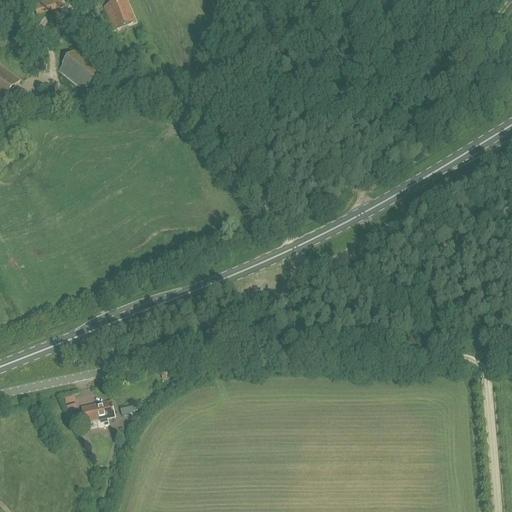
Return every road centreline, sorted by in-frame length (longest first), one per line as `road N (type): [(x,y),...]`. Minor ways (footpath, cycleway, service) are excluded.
road 1 (unclassified): [(0,394),(186,347),(375,236)]
road 2 (secondary): [(0,365),(282,253),(361,213)]
road 3 (track): [(511,0),(369,184),(361,213)]
road 4 (track): [(323,267),(481,352)]
road 5 (secondary): [(361,213),(511,126)]
road 6 (unclassified): [(375,236),(511,153)]
